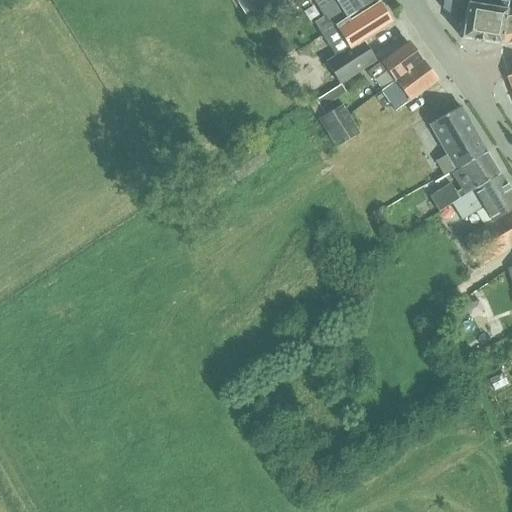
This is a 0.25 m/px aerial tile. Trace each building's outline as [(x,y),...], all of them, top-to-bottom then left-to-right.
[(238,0),(250,19),(275,4),(279,10),(294,0),(238,0)] [(374,0),(316,0),(315,1),(325,17),(315,23),(322,35),(348,18),(375,1),(374,0)] [(504,43),(508,11),(507,11),(507,10),(475,4),(475,0),(444,0),(444,8),(456,17),(458,6),(468,8),(464,38),(504,43)] [(348,18),(322,35),(336,57),(326,63),(338,83),(375,61),(363,42),(391,25),(379,4),(350,22),(348,18)] [(394,82),(422,62),(408,43),(367,72),(373,81),(387,71),(394,82)] [(422,62),(394,82),(381,92),(396,112),(436,82),(422,62)] [(360,96),(375,90),(371,78),(356,84),(360,96)] [(316,100),(309,104),(319,120),(326,116),(316,100)] [(326,116),(319,120),(336,147),(359,133),(356,128),(343,106),(326,116)] [(453,173),(487,153),(464,113),(461,107),(450,113),(428,125),(446,157),(436,163),(444,178),(453,173)] [(452,184),(431,197),(440,212),(452,204),(500,174),(487,153),(455,172),(453,173),(454,174),(461,186),(455,189),(452,184)] [(511,194),(500,174),(452,204),(462,219),(484,206),(493,221),(466,237),(482,265),(511,246),(511,194)] [(445,312),(449,319),(458,314),(454,307),(445,312)] [(468,334),(468,321),(451,322),(451,335),(468,334)] [(490,381),(497,394),(511,385),(511,382),(507,372),(490,381)]
